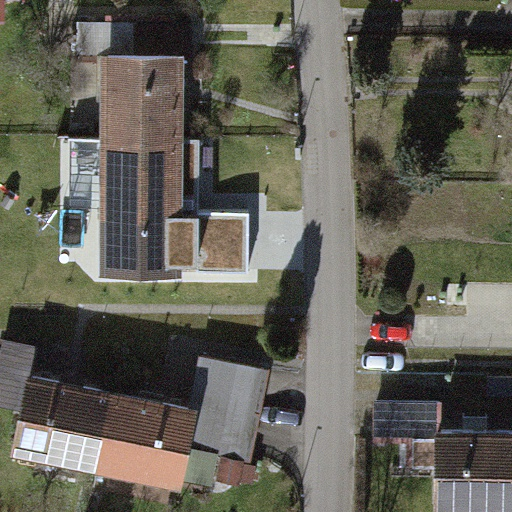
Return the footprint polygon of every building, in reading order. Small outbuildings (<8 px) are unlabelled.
[(97,127),(177,128),(178,50),(191,50),(191,17),(137,16),(136,40),(98,40),(97,127)] [(195,215),(176,215),(177,128),(97,127),(96,214),(139,214),(138,280),(194,280),(195,215)] [(93,465),(108,384),(33,370),(38,343),(3,337),(0,353),(0,405),(15,408),(8,449),(93,465)] [(193,354),(184,398),(108,384),(93,465),(178,481),(185,447),(246,458),(263,367),(193,354)] [(511,511),(511,421),(432,421),(432,399),(372,399),(372,437),(432,437),(432,511),(511,511)]
